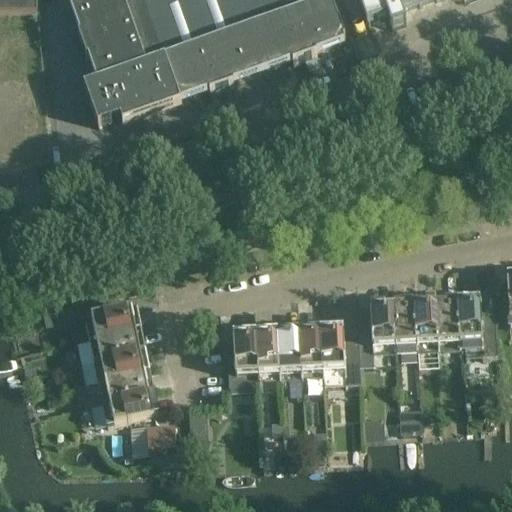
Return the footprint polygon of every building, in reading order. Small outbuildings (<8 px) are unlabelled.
[(0,0),(0,19),(36,20),(35,0),(0,0)] [(69,0),(70,11),(80,39),(78,40),(87,64),(89,64),(97,88),(84,93),(99,132),(121,125),(123,130),(182,109),(181,108),(209,98),(210,99),(234,91),(234,89),(292,68),(293,70),(317,61),(316,60),(345,50),(344,46),(345,45),(331,6),(328,0),(69,0)] [(454,0),(360,0),(371,30),(390,24),(394,36),(409,30),(405,18),(454,0)] [(480,303),(458,304),(458,309),(460,349),(482,348),(482,363),(497,362),(495,319),(481,319),(480,308),(480,303)] [(458,304),(436,306),(436,310),(438,350),(460,349),(458,309),(458,304)] [(436,306),(414,307),(414,312),(416,352),(438,350),(436,310),(436,306)] [(414,307),(393,308),(393,313),(395,353),(416,352),(414,312),(414,307)] [(393,308),(370,309),(370,314),(372,354),(395,353),(393,313),(393,308)] [(131,316),(92,324),(96,346),(136,338),(141,337),(136,315),(131,316)] [(343,332),(321,333),(321,338),(323,379),(344,378),(345,392),(361,392),(358,348),(344,348),(343,337),(343,332)] [(321,333),(299,334),(299,339),(301,380),(323,379),(321,338),(321,333)] [(299,334),(277,335),(278,340),(280,381),(301,380),(299,339),(299,334)] [(277,335),(256,337),(256,341),(258,382),(280,381),(278,340),(277,335)] [(136,338),(96,346),(101,367),(140,359),(145,358),(141,337),(136,338)] [(235,354),(224,354),(226,400),(259,398),(258,382),(256,341),(256,337),(234,338),(234,342),(235,354)] [(140,359),(101,367),(105,388),(145,380),(150,379),(145,358),(140,359)] [(98,387),(94,369),(81,371),(85,391),(98,387)] [(145,380),(105,388),(110,409),(149,401),(154,400),(150,379),(145,380)] [(149,401),(110,409),(114,432),(154,424),(159,423),(159,422),(154,400),(149,401)] [(420,416),(399,417),(400,441),(421,440),(422,440),(420,416)] [(190,422),(189,422),(191,467),(193,467),(208,466),(207,421),(190,422)] [(282,428),(271,429),(272,441),(283,440),(282,428)] [(327,438),(313,439),(313,449),(327,448),(327,438)] [(165,439),(137,439),(137,467),(165,467),(165,439)] [(304,443),(296,443),(296,452),(305,452),(304,443)]
